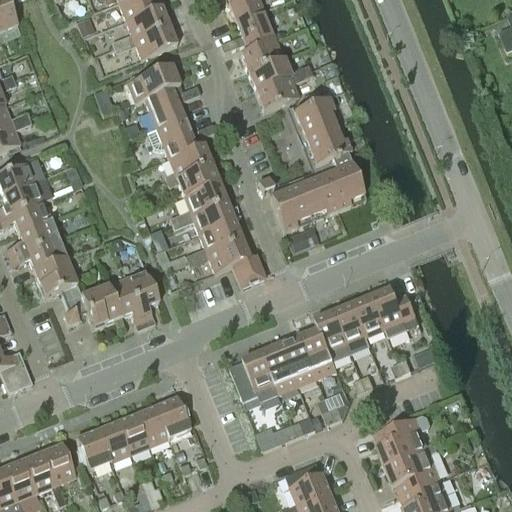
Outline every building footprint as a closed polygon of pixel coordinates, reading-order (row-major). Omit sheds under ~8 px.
[(0,40),(17,33),(3,0),(0,1),(0,40)] [(135,52),(140,66),(176,52),(160,14),(153,17),(146,0),(113,0),(130,41),(111,49),(115,60),(135,52)] [(223,0),(235,27),(262,16),(255,0),(223,0)] [(207,21),(222,16),(219,7),(204,13),(207,21)] [(235,27),(246,56),(247,57),(275,46),(262,16),(235,27)] [(511,54),(511,21),(508,23),(511,32),(497,37),(506,58),(511,54)] [(219,51),(222,59),(237,53),(233,45),(219,51)] [(239,59),(247,79),(282,65),(275,46),(247,57),(246,56),(239,59)] [(247,79),(255,98),(290,84),(293,90),(302,86),(298,75),(288,79),(282,65),(247,79)] [(298,75),(302,86),(312,82),(308,71),(298,75)] [(134,110),(143,106),(171,94),(172,95),(179,92),(171,72),(126,90),(134,110)] [(2,85),(6,96),(15,92),(11,81),(2,85)] [(298,103),(293,90),(290,84),(255,98),(263,117),(298,103)] [(143,106),(147,117),(154,134),(145,137),(146,140),(184,125),(177,109),(184,107),(199,100),(195,92),(174,101),(172,95),(171,94),(143,106)] [(314,173),(330,166),(334,177),(269,203),(283,239),(296,234),(294,229),(323,217),(325,222),(364,206),(350,170),(346,160),(350,158),(328,104),(292,118),(314,173)] [(0,135),(11,131),(14,137),(22,134),(17,123),(10,126),(4,112),(0,114),(0,135)] [(17,123),(22,134),(30,131),(26,119),(17,123)] [(159,155),(162,153),(168,167),(196,155),(195,154),(184,125),(146,140),(152,153),(159,155)] [(199,145),(214,139),(211,130),(196,136),(199,145)] [(0,159),(20,152),(14,137),(11,131),(0,135),(0,159)] [(168,167),(172,179),(175,185),(212,171),(204,151),(195,154),(196,155),(168,167)] [(0,197),(2,201),(44,185),(36,166),(0,180),(0,197)] [(178,190),(183,204),(219,189),(212,171),(175,185),(172,179),(163,183),(168,194),(178,190)] [(261,200),(262,200),(272,196),(268,184),(257,188),(261,200)] [(0,214),(0,223),(42,207),(41,206),(51,202),(44,185),(2,201),(6,212),(0,214)] [(183,204),(188,217),(190,223),(227,208),(219,189),(183,204)] [(42,207),(0,223),(0,234),(13,230),(17,240),(50,227),(42,207)] [(174,236),(184,232),(193,229),(198,241),(234,227),(227,208),(190,223),(188,217),(169,225),(174,236)] [(4,257),(8,266),(57,245),(50,227),(17,240),(21,250),(4,257)] [(204,255),(206,260),(241,246),(234,227),(198,241),(204,255)] [(57,245),(8,266),(11,275),(28,268),(32,277),(65,264),(57,245)] [(208,266),(213,280),(231,273),(240,295),(252,290),(243,268),(249,265),(241,246),(206,260),(204,255),(194,259),(199,270),(208,266)] [(189,274),(199,270),(194,259),(184,263),(189,274)] [(243,268),(252,290),(263,286),(254,263),(249,265),(243,268)] [(86,319),(92,335),(93,336),(130,321),(137,337),(154,330),(148,313),(158,309),(145,276),(80,302),(65,264),(32,277),(43,305),(59,298),(67,318),(63,320),(63,321),(67,333),(79,329),(77,323),(86,319)] [(371,302),(384,335),(403,328),(406,335),(418,330),(406,300),(395,305),(390,294),(371,302)] [(352,310),(365,343),(384,335),(371,302),(352,310)] [(333,317),(346,351),(365,343),(352,310),(333,317)] [(328,358),(346,351),(333,317),(313,326),(317,335),(318,334),(328,358)] [(0,380),(8,399),(31,390),(18,357),(1,364),(0,360),(0,341),(10,338),(2,320),(0,320),(0,380)] [(299,342),(316,385),(336,377),(328,358),(318,334),(317,335),(299,342)] [(280,350),(298,392),(316,385),(299,342),(280,350)] [(261,358),(279,400),(298,392),(280,350),(261,358)] [(229,373),(243,408),(258,401),(260,407),(279,400),(261,358),(241,366),(242,368),(229,373)] [(398,369),(403,381),(410,378),(406,366),(398,369)] [(395,384),(403,381),(398,369),(390,372),(395,384)] [(360,385),(365,396),(373,393),(368,381),(360,385)] [(357,399),(365,396),(360,385),(352,388),(357,399)] [(150,414),(163,447),(167,445),(170,450),(191,442),(175,404),(150,414)] [(329,416),(334,428),(342,425),(337,413),(329,416)] [(125,424),(138,457),(163,447),(150,414),(125,424)] [(326,431),(334,428),(329,416),(322,419),(326,431)] [(310,422),(315,436),(323,432),(317,419),(310,422)] [(375,453),(384,473),(435,452),(433,448),(425,451),(419,437),(428,434),(429,430),(426,422),(421,420),(373,440),(378,452),(375,453)] [(291,429),(297,443),(315,436),(310,422),(310,421),(291,429)] [(100,434),(113,467),(138,457),(125,424),(100,434)] [(255,438),(258,445),(263,457),(297,443),(291,429),(273,437),(271,431),(255,438)] [(88,477),(113,467),(100,434),(75,444),(88,477)] [(41,458),(62,511),(65,509),(57,489),(74,483),(61,450),(41,458)] [(395,492),(399,503),(440,486),(429,459),(436,456),(435,452),(384,473),(392,493),(395,492)] [(21,466),(34,499),(50,493),(57,511),(58,511),(62,511),(41,458),(21,466)] [(201,463),(194,466),(198,475),(205,472),(201,463)] [(1,474),(16,511),(20,511),(18,506),(34,499),(21,466),(1,474)] [(186,469),(178,472),(182,481),(189,478),(186,469)] [(290,511),(300,511),(331,500),(322,479),(320,480),(316,469),(285,482),(296,510),(290,511)] [(0,474),(0,511),(10,509),(11,511),(16,511),(1,474),(0,474)] [(169,478),(159,482),(162,489),(171,485),(169,478)] [(146,487),(149,495),(158,491),(155,483),(146,487)] [(465,511),(470,510),(469,508),(460,511),(459,511),(459,510),(453,511),(450,511),(440,486),(399,503),(402,511),(465,511)] [(140,489),(131,493),(134,500),(143,497),(140,489)] [(112,499),(115,508),(123,505),(119,496),(112,499)] [(335,511),(331,500),(300,511),(335,511)] [(104,502),(97,505),(99,511),(105,511),(108,511),(104,502)]
